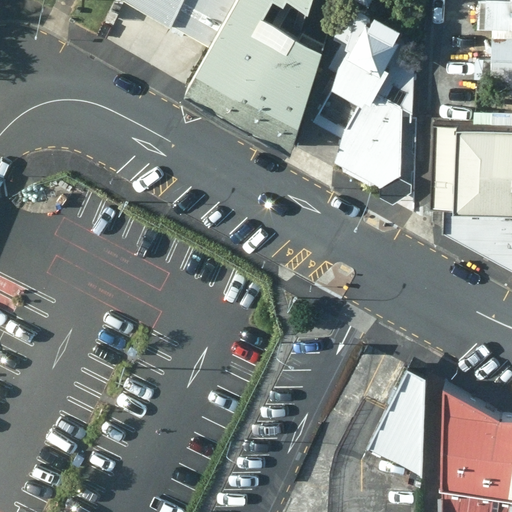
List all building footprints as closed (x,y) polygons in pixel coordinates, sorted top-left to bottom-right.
[(237,0),(133,0),(212,44),(237,0)] [(240,0),(191,88),(296,148),(326,49),(298,33),(307,7),(314,9),(316,0),(240,0)] [(511,22),(511,0),(481,0),(481,21),(511,22)] [(414,182),(404,173),(405,107),(415,110),(415,55),(399,46),(404,37),(400,34),(405,26),(379,11),(377,14),(361,6),(354,18),(342,11),(336,37),(344,42),(330,65),(343,73),(315,121),(343,137),(337,164),(382,187),(383,195),(395,203),(414,191),(414,182)] [(511,54),(511,34),(500,34),(499,54),(511,54)] [(447,199),(511,200),(511,117),(470,117),(470,120),(442,119),(440,198),(447,199)] [(511,200),(447,199),(447,227),(511,262),(511,200)] [(429,367),(411,359),(370,441),(425,469),(429,367)] [(511,511),(511,410),(504,410),(449,376),(444,511),(511,511)]
